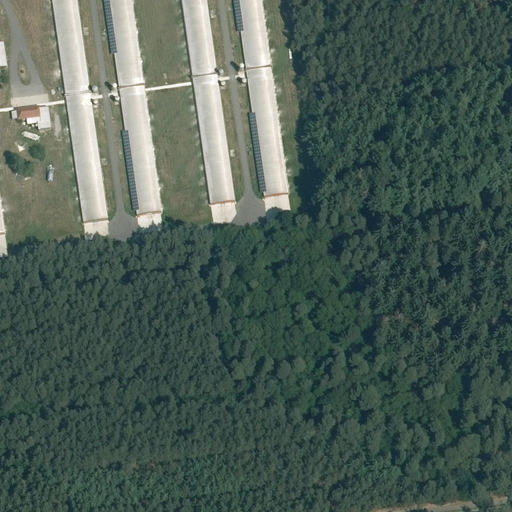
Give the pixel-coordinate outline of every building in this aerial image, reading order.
[(75,0),(49,0),(82,225),(108,221),(75,0)] [(129,0),(104,0),(137,216),(162,212),(129,0)] [(204,0),(178,0),(209,206),(234,202),(204,0)] [(259,0),(232,0),(260,200),(286,196),(259,0)] [(48,107),(15,111),(17,122),(36,119),(38,132),(52,130),(48,107)]
